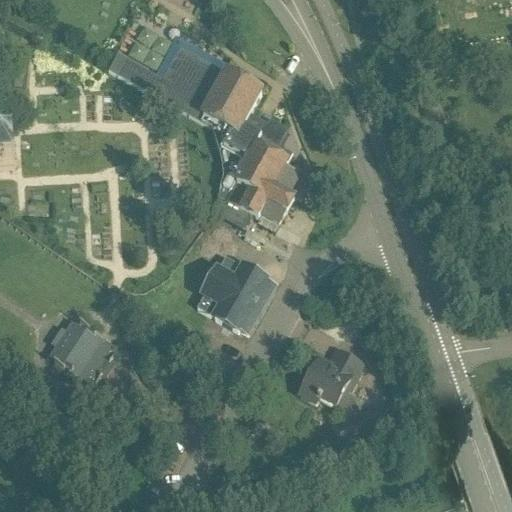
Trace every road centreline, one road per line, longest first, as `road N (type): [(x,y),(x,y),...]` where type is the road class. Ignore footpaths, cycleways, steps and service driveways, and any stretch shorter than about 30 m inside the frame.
road 1 (unclassified): [(179,503),(310,263),(386,226)]
road 2 (tertiary): [(482,511),(386,226)]
road 3 (tertiary): [(386,226),(337,99)]
